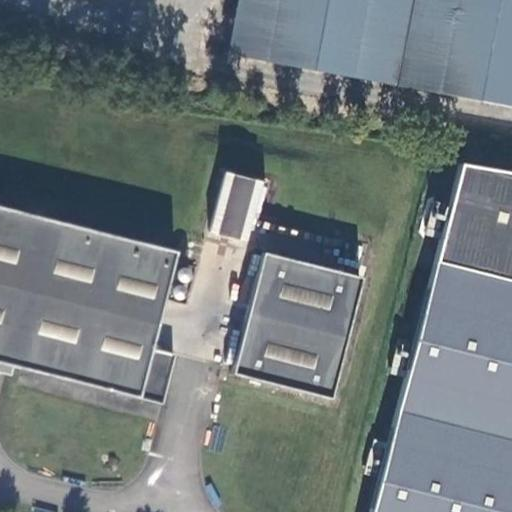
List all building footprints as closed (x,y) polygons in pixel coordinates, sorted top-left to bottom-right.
[(511,107),(511,0),(235,0),(226,54),(511,107)] [(511,511),(511,173),(458,164),(368,511),(511,511)] [(259,182),(223,173),(207,231),(243,241),(259,182)] [(174,252),(0,207),(0,363),(161,404),(174,355),(149,349),(174,252)] [(359,278),(261,253),(230,373),(328,398),(359,278)]
